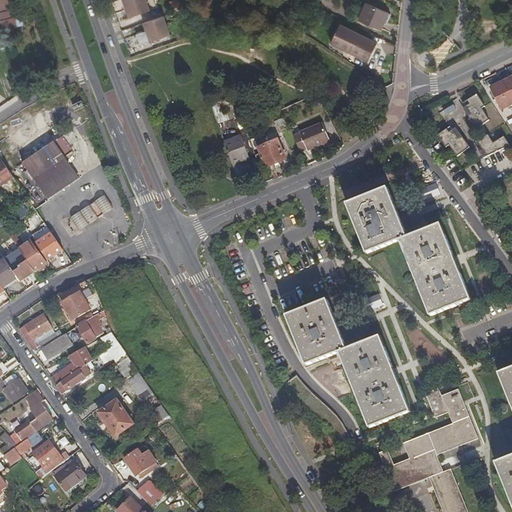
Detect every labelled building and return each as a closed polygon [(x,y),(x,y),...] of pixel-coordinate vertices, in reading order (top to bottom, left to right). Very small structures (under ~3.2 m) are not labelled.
[(0,11),(0,20),(1,27),(11,25),(9,12),(7,4),(11,3),(10,0),(0,0),(0,9),(0,11)] [(145,0),(122,0),(128,16),(149,10),(145,0)] [(366,2),(359,17),(380,27),(382,22),(385,23),(389,13),(366,2)] [(151,18),(130,25),(137,44),(157,37),(151,18)] [(339,24),(331,43),(369,61),(377,42),(339,24)] [(385,84),(391,82),(392,71),(375,78),(385,84)] [(503,111),(511,106),(511,78),(491,88),(503,111)] [(476,127),(491,118),(477,95),(462,104),(476,127)] [(238,114),(230,96),(221,100),(228,118),(238,114)] [(221,100),(210,104),(217,122),(228,118),(221,100)] [(284,122),(282,116),(274,119),(275,125),(284,122)] [(300,131),(293,135),(300,150),(306,147),(307,149),(329,139),(321,121),(300,130),(300,131)] [(471,146),(451,124),(438,136),(458,158),(471,146)] [(240,135),(224,141),(233,164),(248,157),(240,135)] [(77,177),(52,139),(21,160),(47,197),(77,177)] [(285,158),(277,139),(258,146),(260,152),(255,154),(260,168),(285,158)] [(0,157),(0,186),(1,188),(15,177),(1,157),(0,157)] [(436,183),(423,190),(429,200),(441,194),(436,183)] [(401,239),(407,236),(388,186),(347,201),(366,252),(401,239)] [(104,195),(71,219),(81,232),(114,208),(104,195)] [(407,236),(401,239),(430,315),(470,299),(441,223),(407,236)] [(11,230),(8,232),(17,245),(20,243),(11,230)] [(47,259),(62,249),(50,231),(46,234),(35,242),(47,259)] [(31,239),(18,247),(33,269),(45,261),(31,239)] [(34,270),(33,269),(18,247),(2,258),(16,277),(18,280),(34,270)] [(0,284),(1,286),(16,277),(2,258),(0,253),(0,284)] [(79,285),(88,298),(93,295),(87,286),(93,280),(92,279),(79,285)] [(73,319),(94,307),(88,298),(79,285),(79,284),(58,293),(73,319)] [(364,300),(369,312),(384,305),(380,294),(364,300)] [(340,351),(346,348),(326,298),(286,314),(306,364),(340,351)] [(76,323),(78,327),(94,317),(92,313),(76,323)] [(97,321),(102,318),(100,314),(94,317),(78,327),(81,332),(78,333),(81,339),(84,337),(88,343),(103,333),(100,327),(102,325),(101,322),(98,324),(97,321)] [(22,330),(30,344),(38,339),(53,330),(45,316),(22,330)] [(42,345),(44,348),(64,335),(61,331),(41,343),(42,345)] [(108,334),(115,345),(119,342),(112,332),(108,334)] [(44,348),(43,349),(49,359),(75,343),(69,333),(64,335),(44,348)] [(346,348),(340,351),(369,426),(410,411),(380,335),(346,348)] [(34,351),(42,345),(41,343),(38,339),(30,344),(34,351)] [(10,371),(21,363),(16,356),(5,364),(10,371)] [(75,363),(80,370),(84,367),(79,359),(75,363)] [(62,372),(68,379),(80,370),(75,363),(62,372)] [(122,373),(129,378),(140,371),(136,364),(122,373)] [(80,370),(84,376),(92,370),(88,365),(84,367),(80,370)] [(511,406),(511,367),(499,373),(511,406)] [(68,379),(59,385),(65,393),(85,377),(84,376),(80,370),(68,379)] [(140,395),(151,388),(140,371),(129,378),(128,379),(140,395)] [(53,378),(59,386),(59,385),(68,379),(62,372),(53,378)] [(20,379),(6,389),(16,403),(30,393),(20,379)] [(393,464),(386,449),(379,451),(395,492),(430,478),(443,511),(469,511),(453,469),(444,472),(438,455),(479,439),(459,389),(443,395),(453,422),(403,442),(409,457),(393,464)] [(34,408),(42,402),(45,400),(40,394),(30,401),(34,408)] [(161,421),(169,415),(158,398),(149,404),(161,421)] [(118,400),(100,412),(117,436),(133,424),(118,400)] [(34,425),(38,430),(54,419),(42,402),(34,408),(41,418),(34,424),(34,425)] [(35,435),(39,432),(38,430),(34,425),(14,439),(17,442),(20,446),(35,435)] [(17,448),(32,465),(35,463),(26,450),(39,440),(35,435),(20,446),(17,448)] [(49,473),(75,454),(71,449),(62,456),(51,441),(34,453),(49,473)] [(12,451),(17,448),(20,446),(17,442),(10,447),(12,451)] [(139,474),(149,467),(158,461),(151,451),(144,456),(140,449),(125,459),(137,476),(139,474)] [(511,454),(495,461),(511,503),(511,454)] [(76,460),(56,475),(67,490),(87,475),(76,460)] [(0,495),(5,491),(3,488),(12,481),(0,463),(0,495)] [(43,467),(36,471),(40,479),(47,475),(43,467)] [(152,471),(149,467),(139,474),(142,478),(152,471)] [(153,504),(164,495),(150,479),(137,490),(153,504)] [(148,511),(131,495),(118,509),(121,511),(148,511)]
